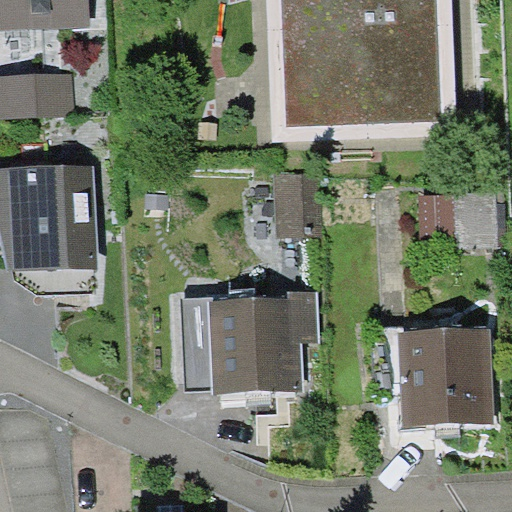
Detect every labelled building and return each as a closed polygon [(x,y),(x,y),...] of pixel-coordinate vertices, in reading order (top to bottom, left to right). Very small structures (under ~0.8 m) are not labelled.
[(88,0),(0,0),(0,30),(89,26),(88,0)] [(453,0),(267,0),(273,143),(459,135),(453,0)] [(73,75),(0,79),(0,117),(75,114),(73,75)] [(98,267),(94,166),(0,169),(0,238),(6,270),(98,267)] [(320,175),(275,176),(276,237),(321,237),(320,175)] [(503,193),(455,194),(456,238),(457,245),(505,244),(503,193)] [(456,238),(455,194),(420,195),(421,239),(456,238)] [(213,301),(208,301),(212,390),(212,394),(255,392),(303,390),(301,343),(320,342),(318,291),(288,292),(289,298),(213,301)] [(208,301),(213,301),(213,297),(182,298),(186,391),(212,390),(208,301)] [(491,328),(398,332),(402,427),(437,425),(448,425),(459,424),(494,423),(491,328)] [(460,436),(459,424),(448,425),(437,425),(438,437),(460,436)]
